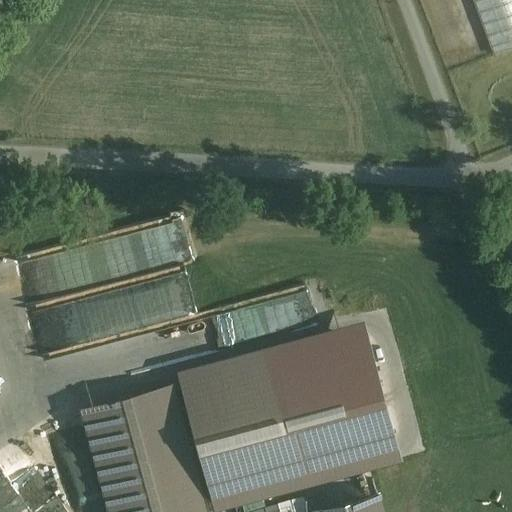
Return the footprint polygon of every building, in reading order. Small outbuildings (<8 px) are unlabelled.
[(511,0),(473,0),(493,54),(511,47),(511,0)] [(174,240),(52,264),(58,298),(53,299),(62,349),(40,354),(47,389),(84,382),(81,369),(106,365),(101,335),(150,326),(148,313),(142,314),(134,276),(179,268),(174,240)] [(184,365),(222,504),(398,456),(360,317),(184,365)] [(86,415),(112,511),(207,511),(175,390),(86,415)] [(381,511),(378,500),(375,489),(312,506),(313,511),(381,511)]
